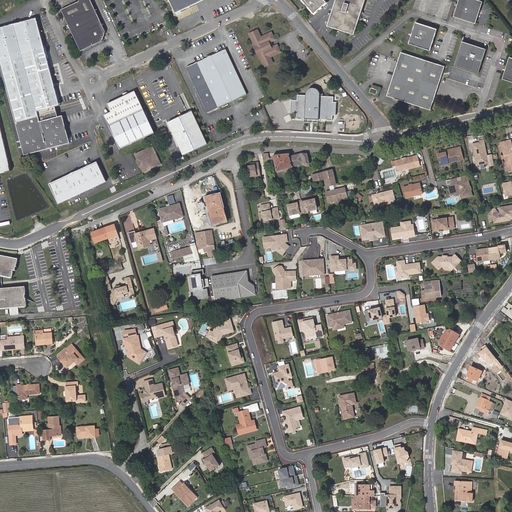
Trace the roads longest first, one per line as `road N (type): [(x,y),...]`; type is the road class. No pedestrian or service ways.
road 1 (unclassified): [(0,242),(21,242),(248,139),(389,139)]
road 2 (residential): [(307,453),(282,450),(249,322),(260,309),(364,293),(368,254)]
road 3 (unclassified): [(389,139),(277,0)]
road 4 (unclassified): [(261,0),(100,76)]
road 5 (residential): [(153,511),(105,462),(0,466)]
road 6 (tertiary): [(511,282),(470,339),(432,424)]
road 7 (residential): [(511,230),(368,254)]
road 8 (residential): [(432,424),(409,423),(307,453)]
road 9 (unknown): [(449,379),(415,366),(326,378)]
road 10 (unclassified): [(389,139),(511,108)]
